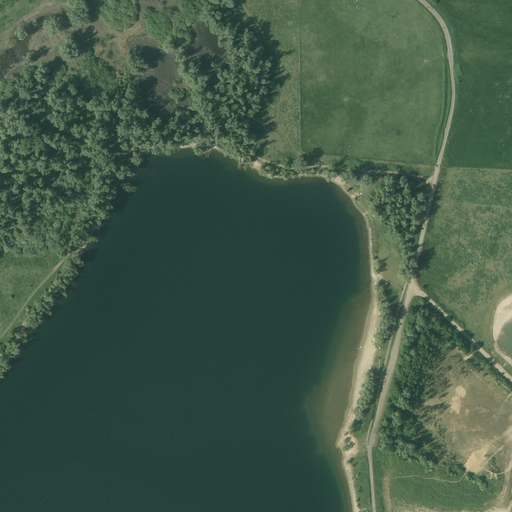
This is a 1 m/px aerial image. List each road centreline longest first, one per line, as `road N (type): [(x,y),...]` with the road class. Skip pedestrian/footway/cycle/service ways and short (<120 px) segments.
road 1 (unclassified): [(420,0),(444,29),(453,101),(369,450)]
road 2 (track): [(434,183),(291,167),(210,141),(148,139),(132,142),(77,242)]
